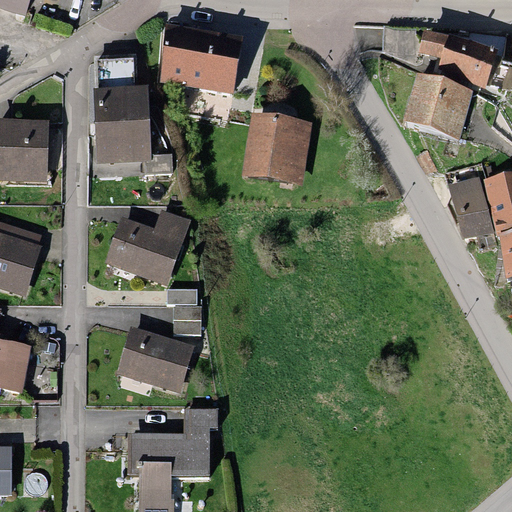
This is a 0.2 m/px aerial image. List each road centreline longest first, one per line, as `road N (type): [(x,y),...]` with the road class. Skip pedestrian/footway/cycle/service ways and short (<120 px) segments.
road 1 (residential): [(73,49),(70,511)]
road 2 (residential): [(307,9),(406,169),(511,369)]
road 3 (residential): [(511,7),(307,9)]
